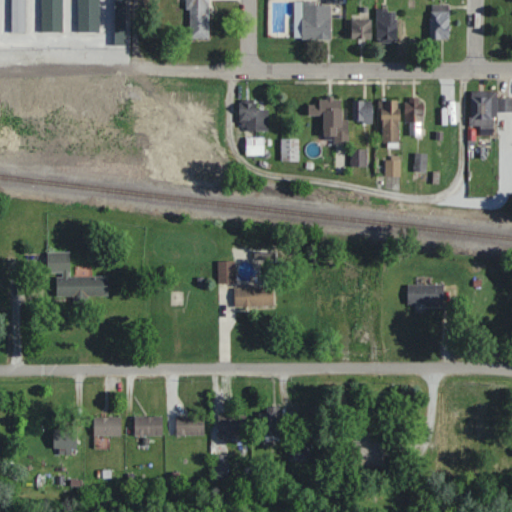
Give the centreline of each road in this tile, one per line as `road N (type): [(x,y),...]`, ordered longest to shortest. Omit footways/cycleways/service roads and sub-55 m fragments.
road 1 (residential): [(511,67),(0,75)]
road 2 (residential): [(511,368),(0,369)]
